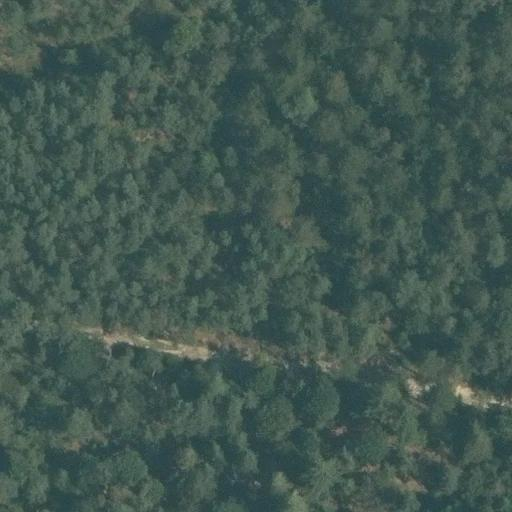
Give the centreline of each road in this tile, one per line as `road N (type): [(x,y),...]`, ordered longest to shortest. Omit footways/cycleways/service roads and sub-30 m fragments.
road 1 (unknown): [(0,320),(237,360),(260,496),(271,511)]
road 2 (track): [(237,360),(511,405)]
